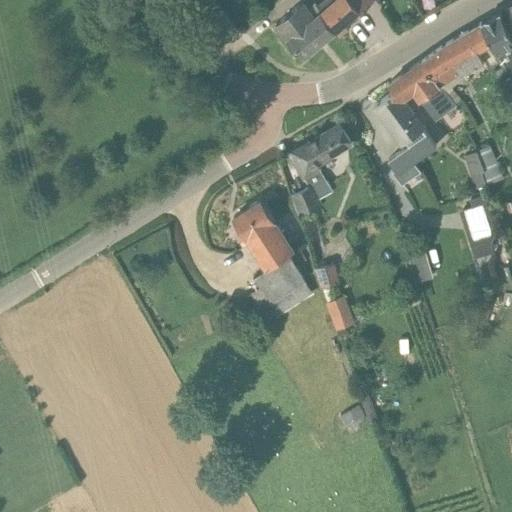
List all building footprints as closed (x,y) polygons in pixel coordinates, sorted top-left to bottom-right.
[(324,0),(318,5),(322,11),(336,30),(339,35),(347,28),(343,24),(371,0),(324,0)] [(322,11),(318,5),(315,3),(308,9),(303,3),(277,23),(289,39),(288,40),(303,57),(318,45),(336,30),(322,11)] [(501,64),(493,69),(498,80),(511,73),(511,34),(501,12),(482,23),(478,25),(489,42),(501,64)] [(456,103),(461,99),(451,87),(465,77),(463,75),(483,62),(490,72),(493,69),(501,64),(489,42),(478,25),(441,46),(422,60),(442,84),(456,103)] [(395,90),(396,89),(403,99),(415,91),(435,119),(457,104),(456,103),(442,84),(422,60),(389,83),(390,84),(395,90)] [(424,127),(403,99),(396,89),(395,90),(375,105),(402,143),(424,127)] [(332,192),(320,170),(316,163),(351,142),(340,125),(296,151),(303,163),(297,165),(305,179),(310,186),(318,200),(319,200),(332,192)] [(496,167),(488,146),(465,154),(472,174),(496,167)] [(500,179),(496,167),(472,174),(476,189),(500,179)] [(299,215),(322,205),(319,200),(318,200),(310,186),(291,195),(299,215)] [(280,314),(313,293),(306,281),(291,253),(294,251),(261,199),(234,217),(267,268),(255,275),(261,286),(251,292),(262,309),(272,303),(280,314)] [(494,235),(484,202),(463,209),(474,241),(494,235)] [(420,280),(438,274),(428,245),(411,251),(420,280)] [(340,282),(334,263),(317,266),(323,286),(340,282)] [(354,323),(343,294),(325,301),(336,330),(354,323)] [(372,395),(365,398),(372,420),(379,417),(372,395)] [(352,430),(372,422),(365,404),(345,411),(352,430)]
